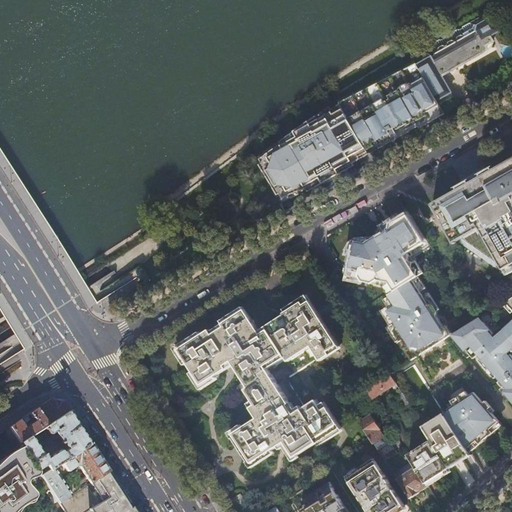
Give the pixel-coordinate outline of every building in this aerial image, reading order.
[(502,31),(498,25),(495,20),(491,19),(478,24),(471,23),(463,27),(464,28),(461,30),(459,30),(455,32),(454,34),(452,35),(450,35),(446,37),(445,39),(443,40),(441,40),(437,42),(435,44),(431,47),(435,55),(433,56),(432,55),(417,63),(441,105),(455,96),(447,82),(444,76),(449,73),(464,65),(479,57),(490,51),(494,47),(496,42),(493,36),(502,31)] [(430,119),(445,111),(441,105),(417,63),(416,62),(341,102),(369,150),(370,150),(372,153),(384,147),(386,142),(394,137),(397,135),(399,134),(398,134),(403,131),(415,124),(417,127),(430,119)] [(367,153),(344,116),(261,167),(283,201),(302,191),(367,153)] [(511,159),(433,203),(454,242),(457,240),(456,239),(462,236),(500,263),(506,274),(511,270),(511,159)] [(417,347),(421,355),(436,345),(453,334),(448,326),(445,328),(437,316),(438,312),(433,303),(429,303),(414,280),(419,276),(418,273),(419,269),(415,267),(414,260),(410,255),(428,244),(411,217),(368,245),(361,243),(360,247),(357,246),(355,253),(354,253),(351,265),(352,266),(351,273),(355,274),(354,278),(382,284),(387,281),(391,281),(396,290),(390,294),(397,305),(387,311),(404,338),(405,337),(408,341),(406,342),(412,350),(417,347)] [(242,444),(253,461),(287,440),(292,448),(297,455),(342,426),(329,405),(324,408),(318,398),(305,406),(287,378),(340,344),(311,299),(305,303),(303,300),(285,311),(287,315),(262,331),(246,307),(224,321),(226,324),(214,332),(211,328),(180,348),(193,368),(203,383),(235,363),(243,376),(250,386),(246,388),(250,394),(256,403),(252,406),(259,416),(234,432),(242,444)] [(511,398),(511,354),(508,356),(506,352),(511,347),(511,338),(505,330),(494,338),(491,335),(494,332),(484,320),(481,323),(478,319),(453,334),(473,359),(478,354),(489,366),(486,368),(494,378),(497,375),(505,384),(509,388),(506,391),(511,398)] [(390,374),(367,389),(373,398),(396,383),(390,374)] [(395,393),(403,406),(409,403),(400,389),(395,393)] [(466,391),(452,401),(455,405),(449,410),(454,418),(451,420),(444,409),(443,410),(445,412),(471,452),(479,445),(494,432),(491,429),(496,425),(500,421),(492,411),(490,413),(487,410),(489,409),(488,407),(487,409),(483,405),(485,404),(474,392),(469,396),(466,391)] [(22,418),(10,426),(20,442),(70,410),(63,400),(52,397),(45,402),(22,418)] [(83,431),(75,418),(70,410),(20,442),(23,446),(24,448),(38,469),(46,464),(49,469),(91,442),(83,431)] [(422,423),(424,426),(445,412),(443,410),(422,423)] [(432,439),(449,465),(471,452),(445,412),(424,426),(432,439)] [(362,422),(371,436),(379,449),(388,443),(380,430),(381,429),(372,415),(362,422)] [(409,454),(417,466),(428,483),(440,475),(451,468),(449,465),(432,439),(409,454)] [(96,450),(91,442),(49,469),(41,474),(59,502),(109,470),(104,462),(96,450)] [(388,443),(379,449),(386,459),(395,453),(389,442),(388,443)] [(3,511),(4,511),(12,511),(34,496),(23,478),(38,469),(23,446),(0,463),(0,511),(3,511)] [(449,465),(451,468),(464,460),(473,454),(471,452),(449,465)] [(370,511),(392,511),(393,511),(405,504),(378,460),(349,478),(370,511)] [(398,478),(410,498),(419,492),(429,485),(428,483),(417,466),(398,478)] [(59,502),(65,511),(84,511),(90,509),(121,488),(111,474),(109,470),(59,502)] [(344,511),(343,510),(347,508),(338,494),(334,497),(331,492),(335,489),(330,482),(308,496),(311,501),(301,508),(304,511),(344,511)] [(136,511),(126,496),(121,488),(90,509),(91,511),(136,511)]
